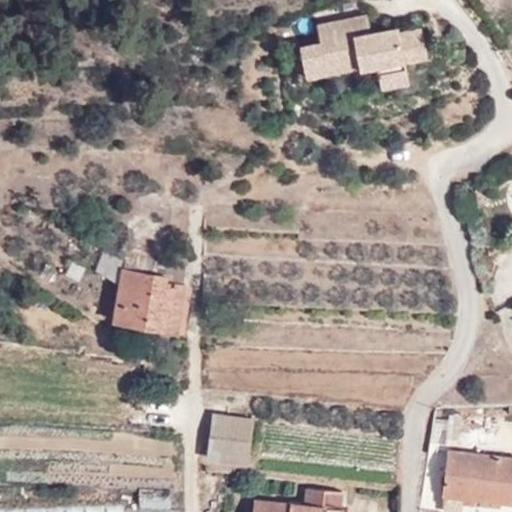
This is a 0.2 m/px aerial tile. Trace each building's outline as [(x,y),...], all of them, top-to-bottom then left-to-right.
[(373,27),(370,9),(320,20),(323,37),(303,41),(310,71),(362,60),(363,63),(381,59),(382,66),(408,61),(407,54),(430,50),(424,22),(402,27),(401,21),(373,27)] [(411,74),(408,61),(382,66),(385,79),(411,74)] [(485,200),(495,200),(495,191),(485,192),(485,200)] [(157,276),(180,289),(183,260),(125,251),(122,270),(157,276)] [(177,331),(180,289),(157,276),(122,270),(114,322),(177,331)] [(253,420),(212,416),(207,456),(247,460),(253,420)] [(511,483),(511,458),(445,453),(442,495),(511,499),(511,483)] [(305,495),(303,511),(307,511),(340,511),(343,499),(305,495)]
